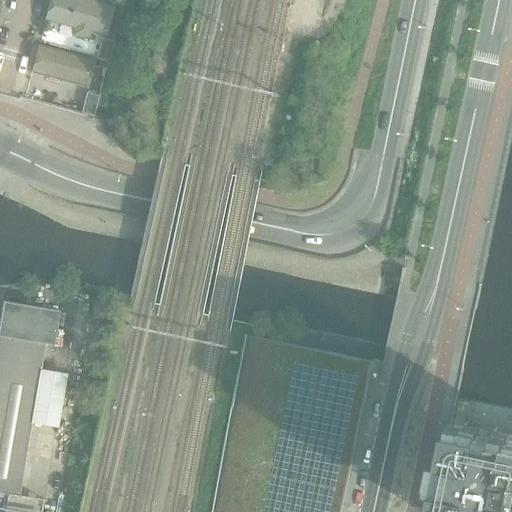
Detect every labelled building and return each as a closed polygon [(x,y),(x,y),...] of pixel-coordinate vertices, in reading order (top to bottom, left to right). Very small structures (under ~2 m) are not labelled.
[(80,0),(52,0),(47,21),(105,36),(112,9),(80,0)] [(107,62),(113,42),(101,38),(95,59),(107,62)] [(41,48),(34,73),(89,89),(96,63),(41,48)] [(93,116),(98,96),(86,93),(80,113),(93,116)] [(22,464),(44,344),(52,345),(52,341),(53,341),(55,332),(54,332),(57,311),(12,303),(4,301),(0,300),(0,511),(24,511),(15,510),(20,483),(26,484),(29,465),(22,464)] [(239,511),(341,511),(373,361),(275,341),(239,511)] [(433,511),(511,511),(511,435),(451,423),(433,511)]
